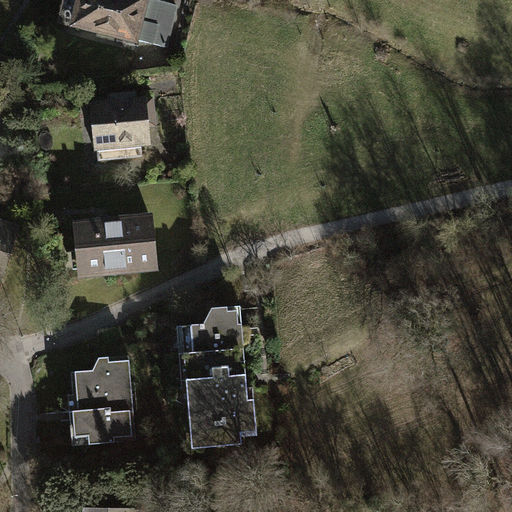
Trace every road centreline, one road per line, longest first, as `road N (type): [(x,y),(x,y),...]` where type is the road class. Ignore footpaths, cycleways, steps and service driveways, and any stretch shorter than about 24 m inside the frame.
road 1 (residential): [(14,349),(82,329),(295,239)]
road 2 (track): [(511,190),(295,239)]
road 3 (residential): [(14,349),(23,511)]
